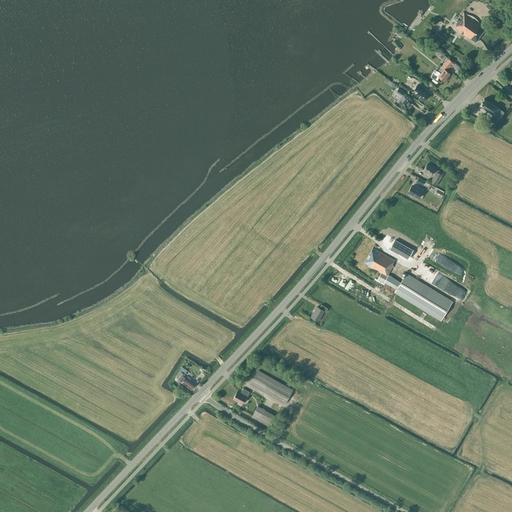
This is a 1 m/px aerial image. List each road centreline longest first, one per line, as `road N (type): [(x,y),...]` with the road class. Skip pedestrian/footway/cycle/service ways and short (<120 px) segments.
road 1 (secondary): [(198,395),(434,122),(511,49)]
road 2 (unclassified): [(385,511),(198,395)]
road 3 (secondary): [(87,511),(198,395)]
